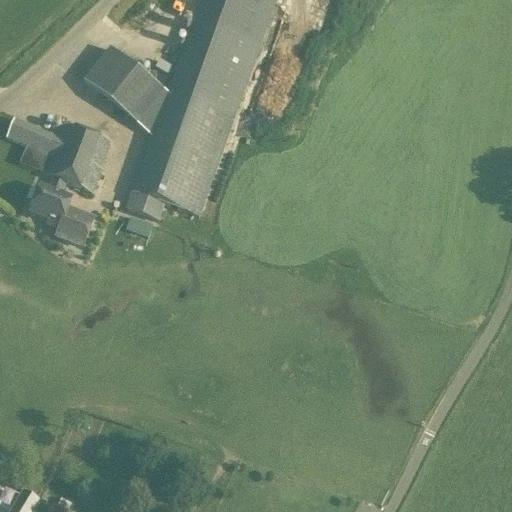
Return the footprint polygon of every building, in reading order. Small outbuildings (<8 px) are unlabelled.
[(158,225),(163,209),(199,222),(234,119),(259,47),(192,24),(125,213),(158,225)] [(82,86),(135,129),(162,95),(108,52),(82,86)] [(14,122),(4,141),(49,161),(43,178),(92,198),(102,173),(100,172),(111,146),(62,127),(57,138),(14,122)] [(93,223),(67,213),(71,203),(38,191),(28,216),(59,229),(55,240),(83,251),(93,223)] [(130,219),(125,232),(148,240),(153,227),(130,219)] [(34,511),(39,505),(24,495),(13,511),(34,511)]
